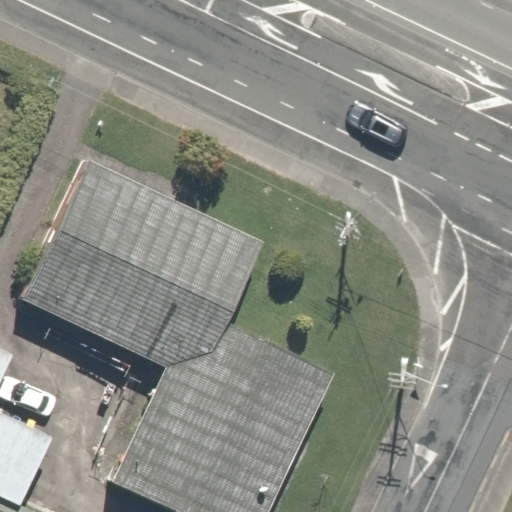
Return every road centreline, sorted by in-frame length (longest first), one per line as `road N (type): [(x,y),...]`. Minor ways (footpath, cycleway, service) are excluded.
road 1 (secondary): [(511,187),(174,22)]
road 2 (residential): [(426,511),(511,332)]
